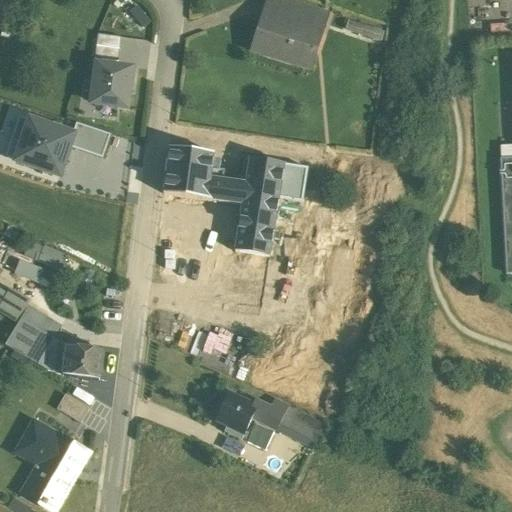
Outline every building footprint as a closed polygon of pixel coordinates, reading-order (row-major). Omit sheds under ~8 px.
[(275,0),(270,0),(254,51),(307,68),(318,35),(321,36),(327,17),(275,0)] [(345,32),(379,43),(383,33),(348,22),(345,32)] [(95,60),(118,63),(121,39),(97,36),(95,60)] [(127,109),(132,72),(97,67),(92,105),(127,109)] [(30,122),(19,118),(12,138),(23,142),(30,122)] [(73,137),(30,122),(23,142),(16,163),(59,178),(64,164),(66,165),(70,151),(69,151),(69,149),(73,137)] [(110,137),(77,125),(73,137),(69,149),(102,160),(110,137)] [(213,157),(176,152),(176,151),(170,150),(164,195),(206,201),(242,206),(236,243),(235,252),(269,257),(270,253),(278,199),(279,189),(282,168),(249,163),(245,186),(209,180),(213,157)] [(511,158),(500,159),(505,276),(511,275),(511,158)] [(307,172),(282,168),(279,189),(278,199),(303,203),(307,172)] [(19,232),(9,227),(4,236),(14,241),(19,232)] [(269,257),(235,252),(236,243),(160,232),(153,278),(226,289),(225,295),(286,304),(293,256),(270,253),(269,257)] [(55,253),(44,249),(39,263),(49,267),(55,253)] [(59,330),(27,311),(22,320),(54,339),(59,330)] [(54,339),(22,320),(6,346),(37,365),(54,339)] [(67,347),(54,339),(37,365),(47,372),(62,376),(66,347),(67,347)] [(103,353),(68,348),(67,347),(66,347),(62,376),(99,381),(103,353)] [(252,406),(229,395),(216,422),(229,428),(227,433),(234,437),(237,431),(244,435),(252,418),(277,430),(284,417),(270,410),(254,403),(252,406)] [(89,411),(65,396),(57,411),(81,425),(81,424),(88,411),(89,411)] [(323,427),(274,403),(270,410),(284,417),(277,430),(313,447),(323,427)] [(83,452),(34,424),(23,444),(46,457),(23,496),(44,508),(44,507),(52,511),(55,511),(73,481),(68,478),(83,452)]
